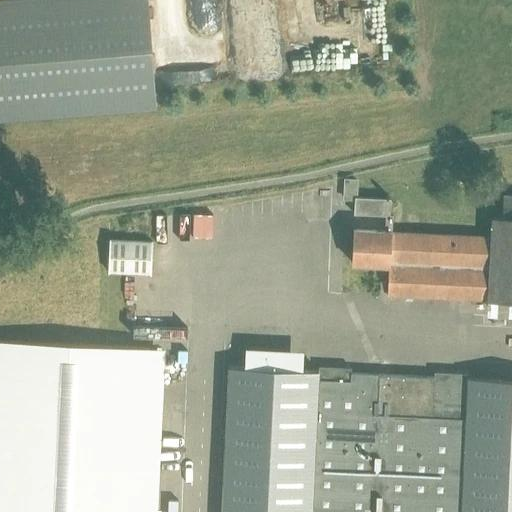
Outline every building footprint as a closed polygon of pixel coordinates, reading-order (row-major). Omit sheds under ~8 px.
[(0,0),(0,119),(156,107),(147,0),(0,0)] [(273,0),(235,0),(236,38),(273,38),(273,0)] [(389,215),(390,199),(355,197),(356,180),(345,180),(344,198),(355,199),(354,214),(386,215),(385,232),(354,230),(352,263),(389,264),(391,231),(392,215),(389,215)] [(389,264),(388,295),(488,300),(489,297),(511,299),(511,196),(503,196),(502,218),(492,217),(491,236),(391,231),(389,264)] [(151,240),(109,238),(107,272),(150,273),(151,240)] [(134,308),(133,318),(152,319),(153,309),(134,308)] [(159,327),(182,327),(182,309),(159,308),(159,327)] [(0,511),(141,511),(150,347),(0,339),(0,511)] [(511,511),(511,380),(229,367),(222,511),(511,511)]
